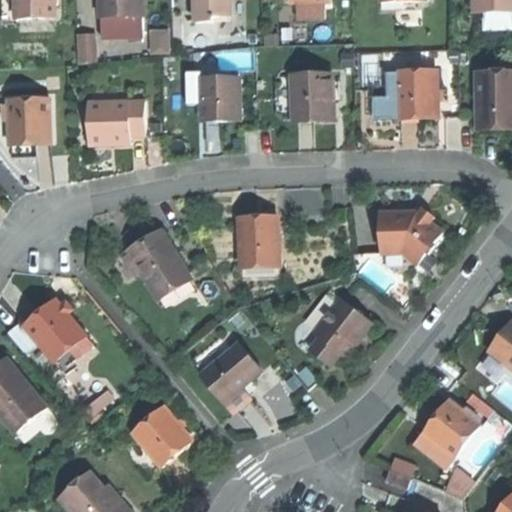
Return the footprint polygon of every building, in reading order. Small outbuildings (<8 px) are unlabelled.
[(4,0),(5,22),(19,22),(19,0),(4,0)] [(19,0),(19,22),(57,22),(57,0),(19,0)] [(99,0),(99,21),(141,20),(140,0),(99,0)] [(192,0),(195,0),(197,0),(198,25),(217,25),(217,18),(231,18),(230,0),(192,0)] [(511,0),(472,0),(472,8),(511,7),(511,0)] [(327,20),(327,2),(298,3),(298,20),(327,20)] [(511,28),(511,12),(488,13),(488,29),(511,28)] [(141,40),(141,20),(99,21),(100,40),(141,40)] [(175,52),(175,27),(153,27),(154,52),(175,52)] [(78,43),(78,69),(96,69),(96,43),(78,43)] [(256,67),(255,48),(221,50),(222,69),(256,67)] [(374,118),(399,118),(399,73),(390,73),(390,96),(374,96),(374,118)] [(438,73),(399,73),(399,118),(420,118),(438,118),(438,73)] [(333,75),(293,77),(294,120),(314,120),(335,119),(333,75)] [(275,121),(294,120),(293,77),(274,77),(275,121)] [(511,78),(475,79),(476,128),(511,127),(511,78)] [(222,121),(240,121),(240,83),(202,83),(202,121),(222,121)] [(52,99),(10,99),(11,138),(31,138),(52,138),(52,99)] [(146,101),(90,102),(91,146),(112,146),(133,145),(133,136),(147,135),(146,101)] [(381,213),(381,254),(403,254),(420,265),(431,248),(442,230),(430,222),(433,217),(421,209),(416,218),(410,213),(381,213)] [(262,221),(243,222),(245,269),(284,268),(282,220),(262,221)] [(149,245),(130,257),(142,274),(146,271),(164,297),(195,276),(166,233),(149,245)] [(284,282),(284,268),(245,269),(245,283),(284,282)] [(199,282),(195,276),(164,297),(168,303),(199,282)] [(44,315),(29,327),(56,360),(88,333),(61,301),(44,315)] [(376,329),(348,304),(323,333),(328,338),(315,353),(332,368),(345,353),(351,358),(363,344),(376,329)] [(483,319),(473,333),(511,362),(511,318),(494,305),(483,319)] [(97,344),(88,333),(56,360),(65,370),(97,344)] [(209,368),(229,350),(221,342),(201,360),(209,368)] [(205,375),(236,413),(247,404),(255,398),(246,387),(265,372),(243,345),(205,375)] [(0,406),(21,432),(50,408),(11,360),(0,368),(0,406)] [(485,426),(448,402),(437,420),(427,434),(464,458),(485,426)] [(181,454),(196,442),(167,406),(136,431),(165,467),(181,454)] [(457,468),(464,458),(427,434),(420,445),(457,468)] [(399,467),(392,484),(412,493),(419,475),(399,467)] [(461,467),(447,488),(465,500),(479,478),(461,467)] [(62,500),(72,511),(135,511),(125,501),(120,506),(92,474),(62,500)]
